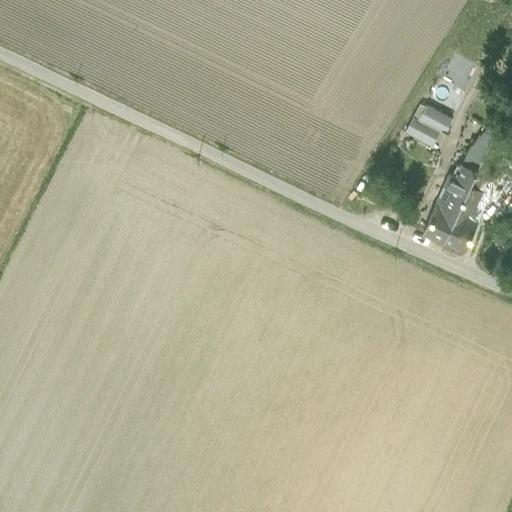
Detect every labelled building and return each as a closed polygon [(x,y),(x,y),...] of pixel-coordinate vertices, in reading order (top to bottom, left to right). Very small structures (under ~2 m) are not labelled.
[(419,120),(413,117),(406,132),(430,145),(439,129),(447,130),(450,120),(428,107),(419,120)] [(471,151),(486,159),(492,145),(499,136),(489,130),(482,137),(471,151)] [(472,187),(485,193),(505,151),(492,145),(486,159),(472,187)] [(423,234),(445,243),(472,187),(486,159),(471,151),(463,167),(459,166),(456,173),(459,175),(458,178),(452,176),(423,234)] [(472,187),(445,243),(465,253),(478,224),(471,220),(485,193),(472,187)] [(492,196),(485,193),(471,220),(478,224),(492,196)]
